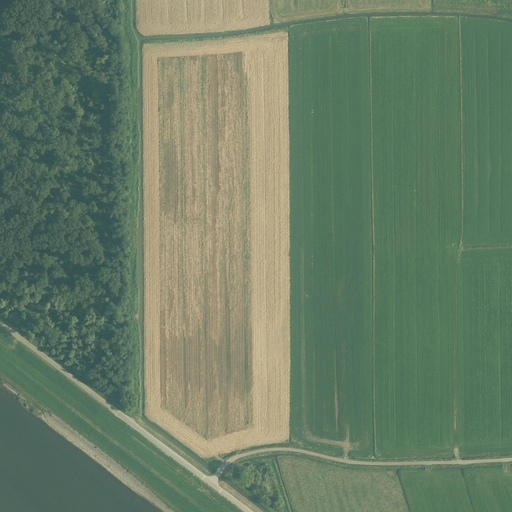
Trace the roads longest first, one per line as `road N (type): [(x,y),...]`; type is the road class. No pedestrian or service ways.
road 1 (unclassified): [(209,482),(226,462),(274,449),(349,464),(511,461)]
road 2 (unclassified): [(209,482),(0,322)]
